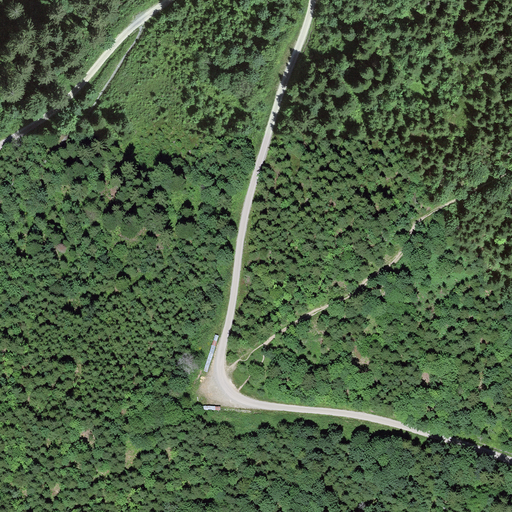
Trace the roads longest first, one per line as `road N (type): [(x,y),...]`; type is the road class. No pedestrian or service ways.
road 1 (track): [(315,0),(252,182),(221,350),(224,393),(240,404),(357,415),(511,460)]
road 2 (track): [(0,149),(84,86),(121,42)]
